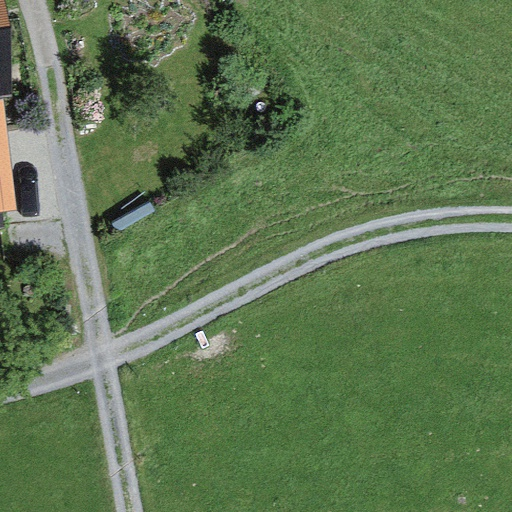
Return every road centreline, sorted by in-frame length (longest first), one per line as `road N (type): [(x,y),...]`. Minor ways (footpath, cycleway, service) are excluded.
road 1 (track): [(0,391),(106,360),(367,234),(428,221),(511,219)]
road 2 (track): [(35,0),(129,511)]
